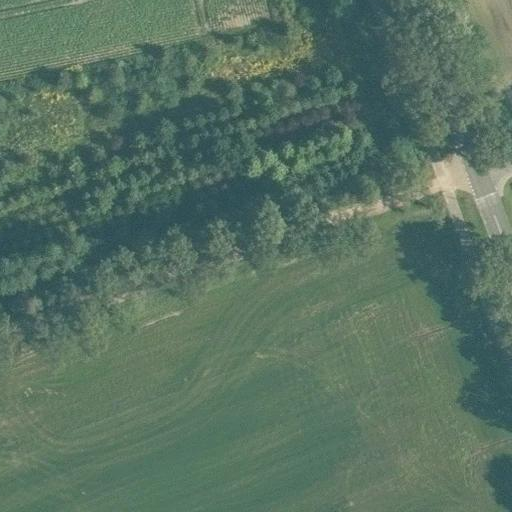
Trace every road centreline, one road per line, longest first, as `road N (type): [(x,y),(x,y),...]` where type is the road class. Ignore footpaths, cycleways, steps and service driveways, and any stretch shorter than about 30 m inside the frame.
road 1 (track): [(445,186),(0,329)]
road 2 (tertiary): [(476,173),(411,0)]
